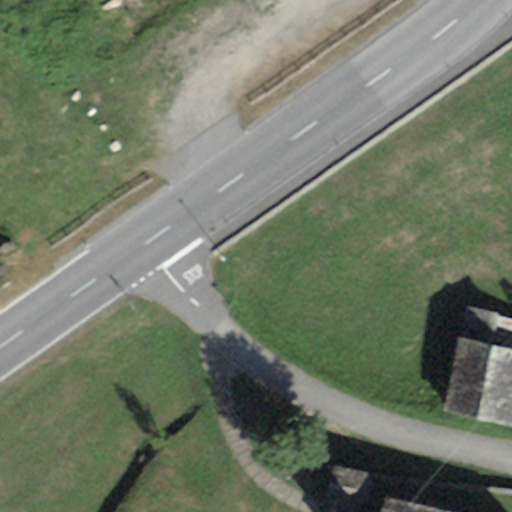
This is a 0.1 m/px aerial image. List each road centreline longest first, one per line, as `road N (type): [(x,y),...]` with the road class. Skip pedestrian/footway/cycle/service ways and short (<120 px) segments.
road 1 (tertiary): [(481,0),(0,350)]
road 2 (track): [(144,245),(218,330),(277,378),(392,431),(511,462)]
